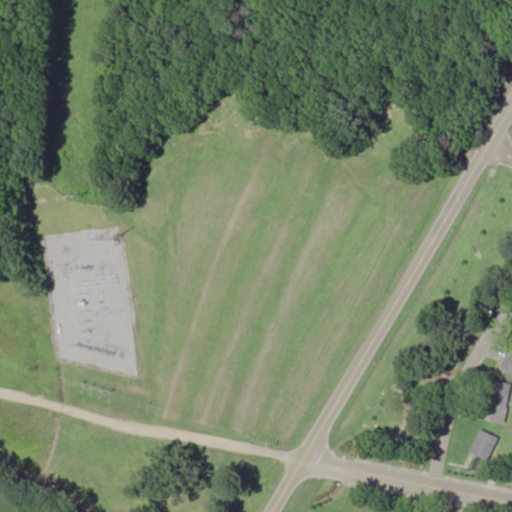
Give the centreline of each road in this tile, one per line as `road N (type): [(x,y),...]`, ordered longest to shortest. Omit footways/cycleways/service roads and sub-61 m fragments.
road 1 (secondary): [(273,511),(511,108)]
road 2 (residential): [(437,485),(461,381),(511,300)]
road 3 (residential): [(304,461),(437,485)]
